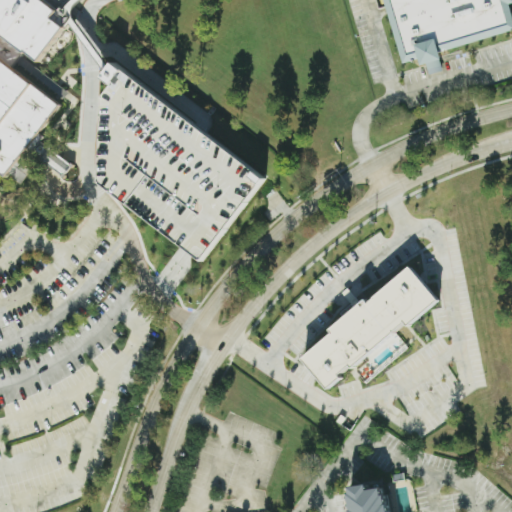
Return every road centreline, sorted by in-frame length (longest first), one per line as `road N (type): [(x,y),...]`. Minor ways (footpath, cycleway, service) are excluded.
road 1 (residential): [(511,111),(447,127),(372,161),(258,248),(194,322),(169,367),(114,511)]
road 2 (residential): [(150,511),(194,389),(287,267),(387,193),(511,139)]
